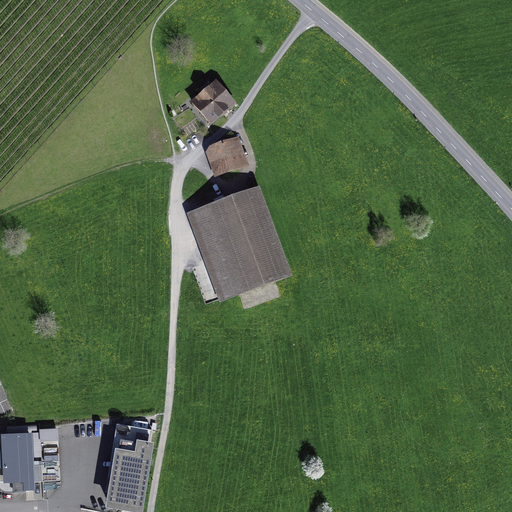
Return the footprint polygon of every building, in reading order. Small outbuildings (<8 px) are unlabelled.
[(218,82),(194,103),(213,126),(238,105),(218,82)] [(236,140),(208,150),(217,177),(245,167),(236,140)] [(261,188),(186,215),(220,304),(293,278),(261,188)] [(128,497),(140,499),(152,431),(123,426),(110,507),(126,510),(128,497)] [(0,491),(3,493),(6,494),(36,492),(32,436),(0,437),(0,491)]
